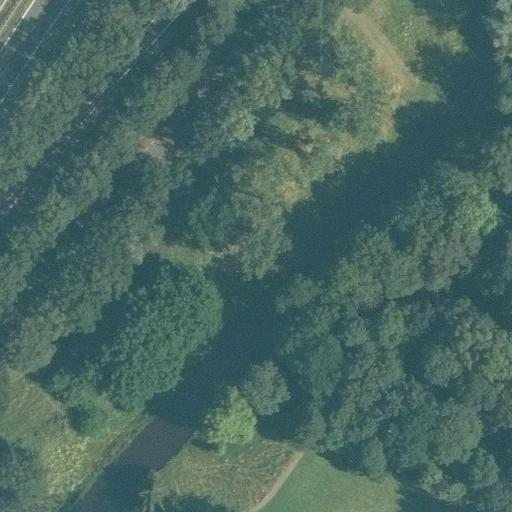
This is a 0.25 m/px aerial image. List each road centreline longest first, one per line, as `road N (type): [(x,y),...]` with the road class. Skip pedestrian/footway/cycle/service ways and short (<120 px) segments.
road 1 (unclassified): [(0,328),(298,0)]
road 2 (motorway): [(0,209),(180,0)]
